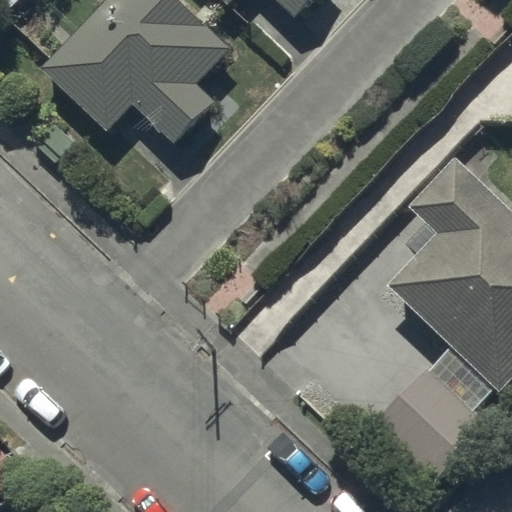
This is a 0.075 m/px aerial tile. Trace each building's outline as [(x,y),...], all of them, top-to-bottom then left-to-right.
[(121,0),(47,78),(115,142),(139,115),(181,154),(221,111),(204,94),(237,59),(174,0),(121,0)] [(248,0),(272,0),(301,26),(325,0),(219,0),(235,15),(248,0)] [(395,299),(508,405),(511,401),(511,216),(464,171),(418,221),(445,246),(395,299)] [(378,438),(440,495),(495,435),(433,379),(378,438)] [(0,451),(0,505),(27,484),(1,451),(0,451)]
